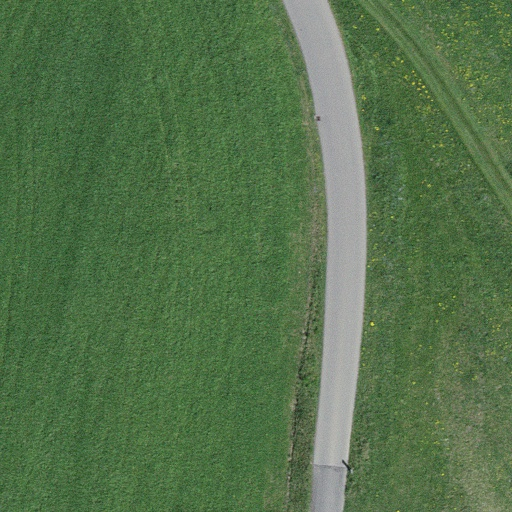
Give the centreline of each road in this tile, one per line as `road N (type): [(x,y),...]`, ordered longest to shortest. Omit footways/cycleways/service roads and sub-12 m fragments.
road 1 (unclassified): [(327,511),(347,235),(343,152),(308,0)]
road 2 (track): [(511,209),(334,0)]
